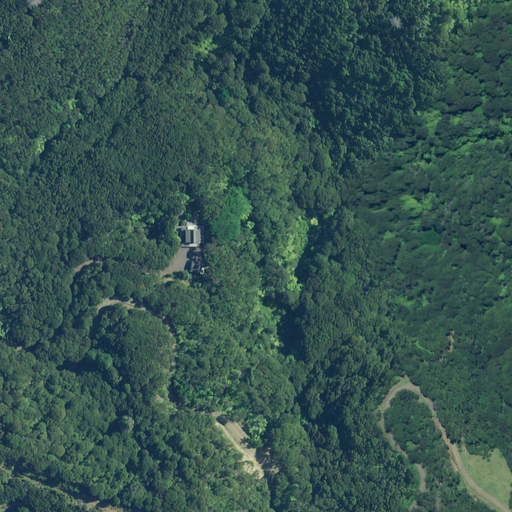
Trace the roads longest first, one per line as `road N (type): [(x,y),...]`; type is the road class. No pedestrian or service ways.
road 1 (unclassified): [(0,337),(73,361),(98,304),(131,300),(158,319),(171,398),(210,412),(260,457),(277,511)]
road 2 (unclassified): [(408,511),(417,475),(385,415),(392,395),(415,383)]
